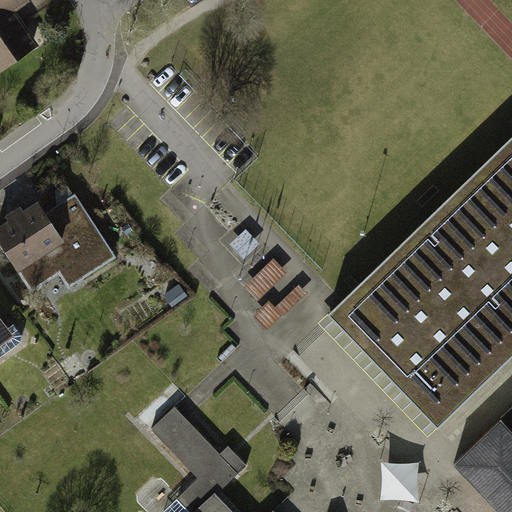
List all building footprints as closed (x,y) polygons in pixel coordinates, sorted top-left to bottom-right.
[(0,0),(0,69),(36,46),(12,10),(27,0),(0,0)] [(327,305),(439,425),(511,355),(511,129),(331,301),(327,305)] [(64,186),(0,229),(0,242),(34,292),(59,275),(70,292),(116,260),(64,186)] [(0,349),(16,338),(0,315),(0,349)] [(78,358),(62,369),(75,388),(91,377),(78,358)] [(220,459),(177,413),(155,434),(200,481),(167,511),(198,511),(217,495),(221,491),(247,467),(230,449),(220,459)] [(511,511),(511,422),(503,413),(456,458),(499,504),(507,511),(511,511)] [(421,501),(422,462),(385,461),(385,501),(421,501)] [(277,511),(275,510),(272,511),(240,511),(236,507),(226,496),(221,491),(198,511),(277,511)]
